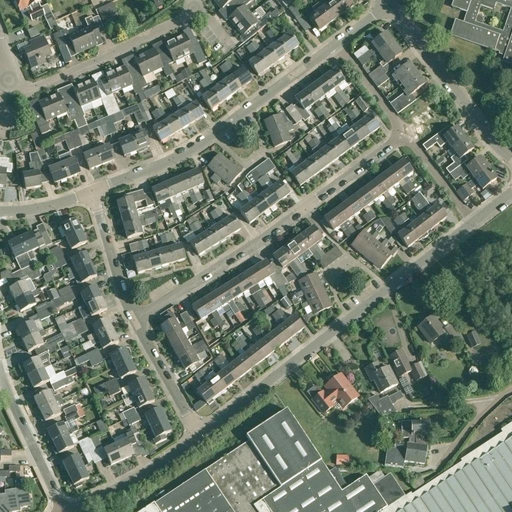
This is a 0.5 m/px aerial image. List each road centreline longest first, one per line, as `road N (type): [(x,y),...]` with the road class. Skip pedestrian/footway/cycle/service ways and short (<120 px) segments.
road 1 (residential): [(196,433),(472,222)]
road 2 (residential): [(134,321),(404,136)]
road 3 (residential): [(92,192),(196,146),(339,41)]
road 4 (residential): [(8,78),(24,88),(48,81),(193,14),(205,15),(233,52)]
road 5 (residential): [(511,160),(388,4)]
road 6 (residential): [(60,511),(0,371)]
road 7 (residential): [(69,507),(151,467),(196,433)]
road 8 (residential): [(134,321),(92,192)]
road 9 (residential): [(196,433),(134,321)]
road 10 (residential): [(407,491),(489,396)]
